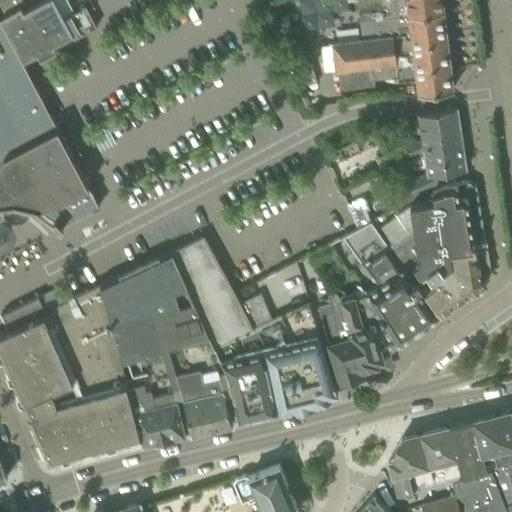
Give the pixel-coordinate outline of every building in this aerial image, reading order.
[(97,26),(85,5),(64,16),(55,0),(43,0),(33,5),(54,44),(72,35),(74,38),(97,26)] [(300,0),(303,28),(334,24),(331,0),(300,0)] [(442,9),(441,0),(356,0),(359,20),(408,14),(442,9)] [(54,44),(33,5),(23,11),(21,5),(3,15),(0,17),(23,61),(37,53),(40,58),(57,49),(54,44)] [(449,62),(442,10),(442,9),(408,14),(410,24),(397,26),(398,33),(332,41),(336,69),(357,66),(357,67),(378,64),(380,74),(397,72),(396,69),(449,62)] [(0,17),(0,202),(13,201),(16,201),(35,206),(37,207),(53,219),(61,227),(63,225),(62,224),(99,205),(23,61),(0,17)] [(453,88),(449,62),(396,69),(397,72),(380,74),(378,64),(357,67),(357,66),(336,69),(339,91),(373,87),(372,79),(391,76),(392,80),(410,78),(410,80),(416,79),(418,92),(453,88)] [(406,141),(375,158),(381,169),(410,153),(423,148),(423,147),(462,140),(456,107),(418,113),(422,139),(408,145),(406,141)] [(410,187),(391,197),(395,206),(414,196),(413,193),(421,189),(440,181),(436,172),(466,168),(462,140),(423,147),(423,148),(427,171),(407,180),(410,187)] [(476,249),(474,238),(484,236),(476,184),(468,180),(444,184),(434,187),(436,199),(410,203),(410,205),(397,212),(405,228),(413,226),(413,229),(389,245),(413,280),(417,277),(421,282),(420,282),(441,312),(481,284),(481,283),(487,278),(490,270),(486,248),(476,249)] [(348,203),(354,218),(370,212),(364,197),(348,203)] [(413,280),(389,245),(388,245),(370,219),(357,227),(356,226),(345,232),(346,233),(342,234),(377,285),(367,292),(384,320),(398,343),(441,312),(420,282),(421,282),(417,277),(413,280)] [(207,241),(174,256),(193,300),(208,335),(212,343),(214,345),(253,327),(240,302),(235,292),(234,291),(233,288),(223,270),(207,241)] [(311,254),(317,264),(337,252),(332,242),(311,254)] [(171,249),(142,262),(145,270),(169,347),(208,335),(193,300),(174,256),(171,249)] [(120,273),(100,282),(111,325),(121,361),(163,349),(175,388),(153,393),(163,437),(185,432),(181,412),(177,397),(178,396),(183,395),(180,383),(176,371),(169,347),(145,270),(142,262),(133,266),(120,273)] [(7,329),(0,332),(0,350),(27,412),(37,433),(48,459),(49,460),(141,436),(133,408),(127,384),(123,370),(121,361),(111,325),(100,282),(67,298),(48,308),(41,294),(41,293),(0,314),(7,329)] [(364,288),(355,294),(340,298),(342,304),(343,304),(361,368),(363,374),(365,373),(373,365),(381,362),(386,364),(391,363),(388,352),(400,345),(398,343),(384,320),(367,292),(364,288)] [(361,368),(343,304),(342,304),(340,298),(335,290),(328,293),(330,300),(319,305),(329,342),(339,381),(363,374),(361,368)] [(258,292),(240,302),(253,327),(261,343),(266,360),(278,357),(285,389),(290,408),(330,399),(328,393),(338,391),(332,372),(320,332),(309,302),(294,309),(297,316),(274,326),(258,292)] [(253,327),(214,345),(225,368),(227,373),(234,400),(238,420),(279,410),(270,375),(266,360),(261,343),(253,327)] [(200,365),(176,371),(180,383),(183,395),(187,411),(191,431),(232,421),(228,402),(219,370),(218,365),(201,369),(200,365)] [(140,381),(127,384),(133,408),(141,436),(142,442),(163,437),(153,393),(149,394),(147,387),(142,388),(140,381)] [(510,410),(472,419),(484,462),(495,459),(496,463),(505,461),(511,489),(511,419),(510,413),(510,410)] [(472,419),(448,425),(456,457),(458,456),(463,475),(460,476),(450,479),(455,493),(461,511),(511,511),(511,489),(505,461),(496,463),(495,459),(484,462),(472,419)] [(393,458),(388,459),(397,494),(404,493),(450,479),(460,476),(463,475),(458,456),(456,457),(448,425),(422,431),(401,436),(391,453),(393,458)] [(258,511),(292,511),(297,510),(278,463),(248,475),(248,474),(243,473),(236,476),(233,480),(241,500),(247,498),(248,500),(257,497),(262,510),(258,511)] [(393,511),(376,496),(376,495),(374,493),(372,495),(373,496),(358,511),(393,511)] [(461,511),(455,493),(420,503),(422,511),(461,511)] [(143,511),(140,501),(115,509),(115,511),(143,511)]
